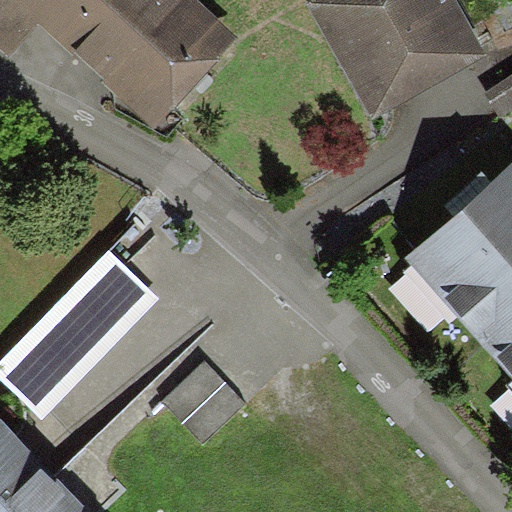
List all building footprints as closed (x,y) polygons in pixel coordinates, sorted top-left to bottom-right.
[(187,0),(0,0),(0,48),(13,60),(38,33),(151,135),(235,42),(187,0)] [(484,63),(448,0),(325,0),(313,7),(378,123),(484,63)] [(511,174),(407,269),(511,386),(511,174)] [(48,419),(158,305),(111,260),(1,375),(48,419)] [(159,399),(198,438),(233,404),(194,364),(159,399)] [(73,511),(0,436),(0,511),(73,511)]
